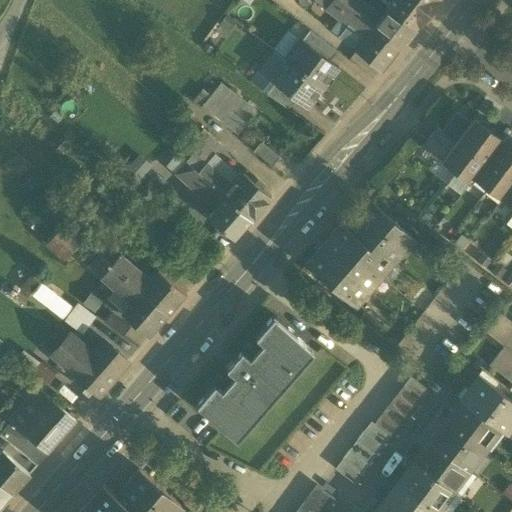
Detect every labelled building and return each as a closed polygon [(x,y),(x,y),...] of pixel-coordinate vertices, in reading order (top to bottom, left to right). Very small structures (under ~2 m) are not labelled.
[(332,0),(326,8),(338,17),(361,35),(364,31),(368,35),(373,28),(337,0),(332,0)] [(337,0),(373,28),(379,21),(374,17),(376,14),(358,0),(337,0)] [(436,0),(388,0),(386,3),(390,6),(416,26),(436,0)] [(379,21),(373,28),(399,48),(416,26),(390,6),(381,18),(379,21)] [(356,51),(368,35),(364,31),(361,35),(338,17),(329,30),(356,51)] [(399,48),(373,28),(368,35),(356,51),(382,71),(399,48)] [(302,40),(325,58),(333,48),(309,30),(302,40)] [(302,40),(286,59),(323,88),(338,68),(325,58),(302,40)] [(307,109),(323,88),(286,59),(270,80),(274,83),(294,98),(307,109)] [(201,106),(237,134),(255,111),(220,83),(201,106)] [(266,94),(287,108),(294,98),(274,83),(266,94)] [(442,131),(456,141),(471,122),(456,111),(442,131)] [(442,160),(456,171),(484,134),(479,130),(477,126),(479,124),(479,122),(474,118),(471,122),(456,141),(442,160)] [(479,130),(484,134),(488,129),(479,122),(479,124),(477,126),(479,130)] [(437,157),(442,160),(456,141),(442,131),(437,127),(423,146),(437,157)] [(185,162),(198,172),(205,164),(202,161),(212,150),(218,143),(203,129),(186,147),(193,153),(185,162)] [(498,137),(488,129),(484,134),(490,138),(494,139),(496,137),(498,137)] [(470,182),(474,177),(502,140),(498,137),(496,137),(494,139),(490,138),(484,134),(456,171),(470,182)] [(474,177),(488,188),(511,156),(511,147),(509,142),(510,140),(510,138),(506,135),(502,140),(474,177)] [(253,151),(271,166),(279,157),(260,142),(253,151)] [(231,186),(240,175),(212,150),(202,161),(205,164),(231,186)] [(511,156),(488,188),(502,199),(511,185),(511,156)] [(428,169),(447,183),(456,171),(442,160),(437,157),(428,169)] [(215,202),(218,205),(226,197),(223,195),(198,172),(185,162),(175,174),(201,197),(203,195),(213,204),(215,202)] [(198,172),(223,195),(231,186),(205,164),(198,172)] [(112,173),(118,179),(125,172),(118,165),(112,173)] [(460,195),(470,182),(456,171),(447,183),(446,184),(460,195)] [(240,175),(231,186),(223,195),(226,197),(251,220),(270,198),(261,189),(254,183),(242,173),(240,175)] [(146,185),(161,199),(171,188),(156,174),(146,185)] [(257,180),(254,183),(261,189),(264,186),(257,180)] [(511,185),(502,199),(511,206),(511,185)] [(164,199),(179,212),(186,205),(170,191),(164,199)] [(251,220),(226,197),(218,205),(208,217),(234,239),(251,220)] [(342,223),(332,234),(378,273),(399,248),(402,251),(413,239),(371,202),(348,228),(342,223)] [(65,259),(72,251),(81,240),(63,226),(64,224),(63,223),(46,243),(65,259)] [(354,300),(378,273),(332,234),(307,263),(352,302),(358,307),(360,305),(354,300)] [(98,254),(111,265),(121,254),(100,235),(90,247),(98,254)] [(98,255),(81,240),(72,251),(89,265),(98,255)] [(129,297),(133,299),(130,303),(122,312),(149,336),(167,315),(111,265),(98,254),(98,255),(89,265),(88,266),(126,300),(129,297)] [(121,254),(111,265),(167,315),(186,294),(173,284),(158,270),(150,279),(121,254)] [(159,266),(176,281),(184,272),(167,257),(159,266)] [(0,282),(0,291),(8,298),(28,272),(16,263),(0,282)] [(64,322),(82,335),(96,317),(77,303),(64,322)] [(104,322),(123,337),(130,327),(111,313),(104,322)] [(296,373),(306,361),(299,355),(307,346),(295,337),(296,335),(274,316),(255,337),(264,345),(268,349),(256,364),(251,360),(242,352),(226,370),(235,378),(240,382),(227,397),(222,392),(214,385),(195,407),(217,426),(218,425),(230,435),(237,426),(244,432),(254,421),(249,416),(257,407),(262,411),(288,382),(283,378),(291,369),(296,373)] [(55,341),(60,346),(70,335),(64,331),(55,341)] [(53,354),(76,374),(92,355),(70,335),(60,346),(53,354)] [(104,342),(92,355),(76,374),(99,394),(127,362),(104,342)] [(268,349),(264,345),(251,360),(256,364),(268,349)] [(313,352),(307,346),(299,355),(306,361),(313,352)] [(490,365),(508,379),(511,374),(511,354),(503,348),(490,365)] [(283,378),(288,382),(296,373),(291,369),(283,378)] [(410,376),(403,386),(422,400),(430,391),(410,376)] [(511,402),(478,376),(461,399),(495,425),(499,428),(505,433),(511,424),(511,402)] [(240,382),(235,378),(222,392),(227,397),(240,382)] [(403,386),(396,395),(415,410),(422,400),(403,386)] [(28,399),(29,400),(43,412),(25,432),(28,436),(48,453),(75,421),(37,388),(28,399)] [(396,395),(389,405),(408,419),(415,410),(396,395)] [(461,399),(445,420),(479,446),(495,425),(461,399)] [(12,421),(25,432),(43,412),(29,400),(11,420),(12,421)] [(389,405),(381,414),(401,429),(408,419),(389,405)] [(249,416),(254,421),(262,411),(257,407),(249,416)] [(381,414),(374,424),(390,436),(393,439),(401,429),(381,414)] [(445,420),(429,441),(463,467),(479,446),(445,420)] [(0,435),(9,442),(17,449),(28,436),(25,432),(12,421),(0,435)] [(371,422),(364,431),(383,446),(390,436),(374,424),(371,422)] [(479,446),(483,449),(499,428),(495,425),(479,446)] [(237,441),(244,432),(237,426),(230,435),(237,441)] [(364,431),(357,441),(376,455),(383,446),(364,431)] [(48,453),(28,436),(17,449),(36,465),(48,453)] [(357,441),(349,450),(368,465),(376,455),(357,441)] [(429,441),(413,462),(447,488),(452,491),(459,496),(470,480),(468,479),(472,474),(467,470),(463,467),(429,441)] [(29,474),(36,465),(17,449),(9,442),(2,450),(29,474)] [(483,449),(479,446),(463,467),(467,470),(483,449)] [(472,474),(474,475),(477,478),(493,457),(483,449),(467,470),(472,474)] [(0,483),(12,494),(29,474),(2,450),(0,451),(0,483)] [(349,450),(342,460),(361,474),(368,465),(349,450)] [(354,484),(361,474),(342,460),(335,470),(354,484)] [(413,462),(397,483),(431,509),(447,488),(413,462)] [(138,469),(118,492),(141,511),(175,511),(181,506),(138,469)] [(0,507),(12,494),(0,483),(0,507)] [(397,483),(381,504),(391,511),(428,511),(431,509),(397,483)] [(511,484),(510,483),(501,494),(511,502),(511,484)] [(141,511),(118,492),(116,495),(103,485),(85,506),(91,511),(141,511)] [(316,485),(308,495),(327,509),(335,499),(316,485)] [(431,509),(435,511),(452,491),(447,488),(431,509)] [(308,495),(301,504),(311,511),(325,511),(327,509),(308,495)]
